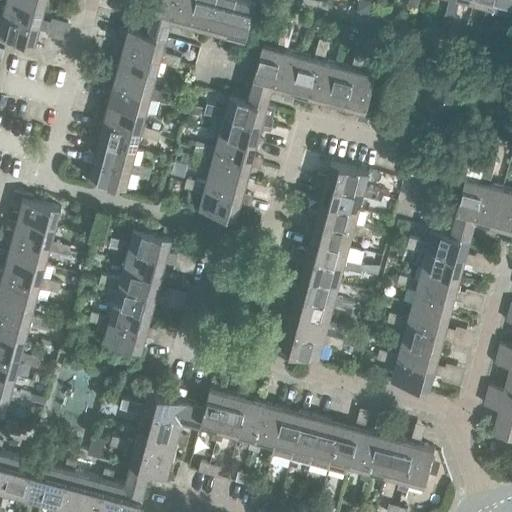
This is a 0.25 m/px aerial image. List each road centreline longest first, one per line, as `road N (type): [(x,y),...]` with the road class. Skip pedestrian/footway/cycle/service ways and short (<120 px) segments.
road 1 (residential): [(458,414),(194,339),(221,229)]
road 2 (residential): [(221,229),(43,178),(92,0)]
road 3 (residential): [(221,229),(275,244),(306,122),(410,151)]
road 4 (residential): [(458,414),(511,257)]
